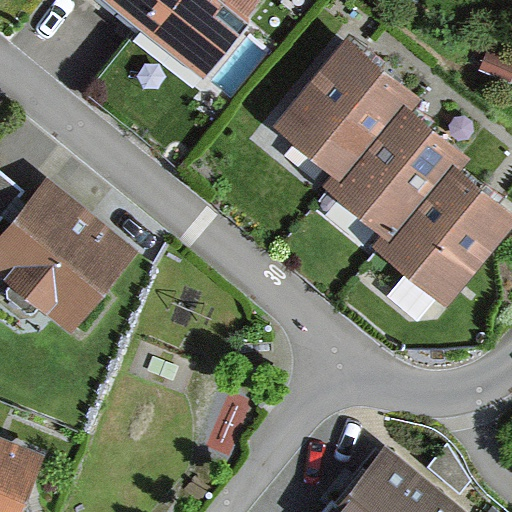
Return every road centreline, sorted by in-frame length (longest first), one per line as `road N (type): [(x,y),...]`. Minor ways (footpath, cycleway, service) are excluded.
road 1 (residential): [(0,59),(349,357)]
road 2 (residential): [(349,357),(229,511)]
road 3 (residential): [(349,357),(387,380),(431,389),(478,387),(511,357)]
